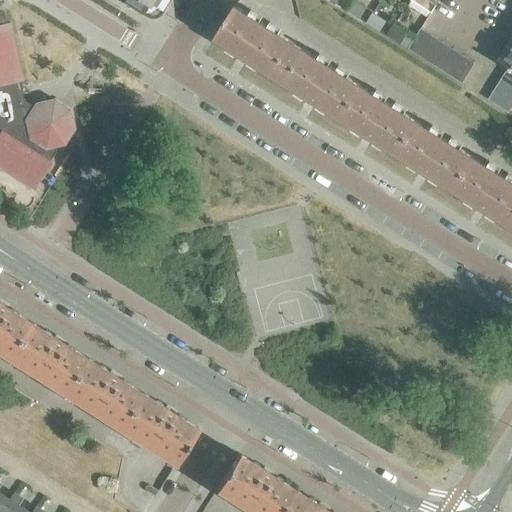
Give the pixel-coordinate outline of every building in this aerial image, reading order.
[(126,0),(126,1),(134,6),(144,12),(148,5),(149,6),(152,0),(126,0)] [(438,0),(413,0),(432,11),(438,0)] [(365,9),(352,1),(347,10),(359,18),(365,9)] [(292,41),(235,5),(214,38),(239,54),(279,80),(289,66),(284,63),(286,60),(282,58),(292,41)] [(72,127),(68,110),(53,100),(36,104),(32,110),(28,107),(24,104),(26,102),(23,100),(20,86),(19,81),(22,80),(9,22),(5,22),(3,11),(0,9),(0,167),(33,188),(51,161),(49,160),(55,150),(54,144),(63,142),(72,127)] [(385,22),(373,14),(367,23),(380,31),(385,22)] [(405,35),(393,27),(387,36),(400,43),(405,35)] [(419,55),(432,35),(421,28),(408,48),(419,55)] [(442,42),(432,35),(419,55),(430,62),(442,42)] [(279,80),(308,98),(315,103),(340,118),(361,85),(292,41),(282,58),(286,60),(284,63),(289,66),(279,80)] [(453,49),(442,42),(430,62),(440,69),(453,49)] [(511,43),(510,43),(497,63),(507,69),(511,72),(511,43)] [(453,49),(440,69),(451,76),(464,56),(453,49)] [(474,63),(464,56),(451,76),(462,83),(474,63)] [(501,79),(511,86),(511,72),(507,69),(501,79)] [(511,86),(501,79),(494,89),(511,100),(511,86)] [(340,118),(364,134),(372,139),(396,154),(417,121),(361,85),(340,118)] [(488,99),(508,112),(511,105),(511,100),(494,89),(488,99)] [(396,154),(421,170),(428,174),(453,190),(474,157),(417,121),(396,154)] [(453,190),(478,206),(485,210),(511,227),(511,180),(474,157),(453,190)] [(0,353),(8,358),(31,321),(0,302),(0,353)] [(8,358),(63,393),(86,357),(31,321),(8,358)] [(142,392),(86,357),(63,393),(119,429),(142,392)] [(119,429),(174,464),(198,427),(142,392),(119,429)] [(235,458),(215,489),(251,511),(279,511),(294,489),(238,453),(235,458)] [(331,511),(294,489),(279,511),(331,511)] [(28,511),(16,504),(20,497),(13,492),(9,500),(0,511),(28,511)] [(0,511),(9,500),(0,494),(0,511)]
